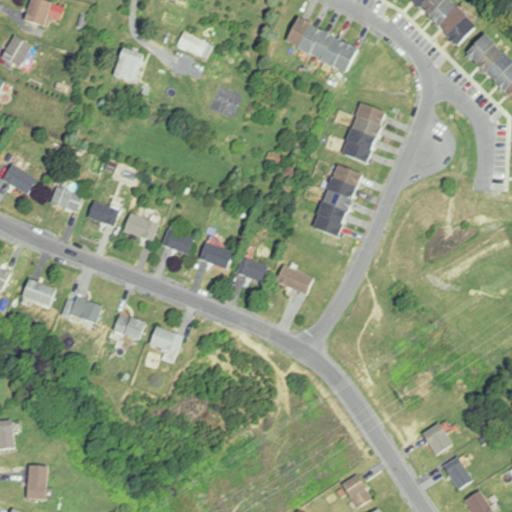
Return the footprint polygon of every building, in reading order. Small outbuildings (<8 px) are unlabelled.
[(67,9),(38,0),(34,0),(26,27),(47,33),(51,17),(63,21),(67,9)] [(480,28),(450,0),(412,0),(411,1),(461,48),(480,28)] [(351,73),(361,48),(299,22),(288,47),(351,73)] [(215,46),(187,32),(180,45),(208,60),(215,46)] [(511,98),(511,59),(488,37),(469,57),(511,98)] [(35,47),(17,38),(5,60),(23,70),(35,47)] [(136,86),(146,62),(138,59),(139,56),(126,51),(116,78),(136,86)] [(0,98),(8,82),(0,78),(0,98)] [(372,165),(389,115),(362,106),(345,156),(372,165)] [(30,196),(41,179),(16,164),(5,180),(30,196)] [(364,173),(338,165),(318,229),(344,237),(364,173)] [(87,196),(60,186),(53,203),(80,214),(87,196)] [(117,229),(124,212),(97,201),(90,217),(117,229)] [(126,232),(157,242),(162,223),(132,214),(126,232)] [(197,240),(172,229),(165,245),(190,256),(197,240)] [(231,270),(236,251),(208,242),(202,261),(231,270)] [(266,284),(272,268),(245,257),(239,273),(266,284)] [(279,283),(310,295),(317,277),(286,265),(279,283)] [(0,289),(4,292),(14,273),(0,266),(0,289)] [(52,308),(59,290),(32,279),(25,296),(52,308)] [(74,295),(67,313),(99,325),(106,308),(74,295)] [(148,325),(124,314),(116,330),(141,342),(148,325)] [(181,354),(187,336),(159,327),(153,345),(181,354)] [(0,449),(18,448),(15,423),(0,424),(0,449)] [(454,444),(440,453),(426,432),(440,423),(454,444)] [(477,478),(460,490),(444,466),(460,455),(477,478)] [(30,500),(49,500),(50,467),(31,466),(30,500)] [(344,484),(360,474),(375,499),(359,509),(344,484)] [(496,511),(474,511),(468,502),(483,492),(496,511)]
